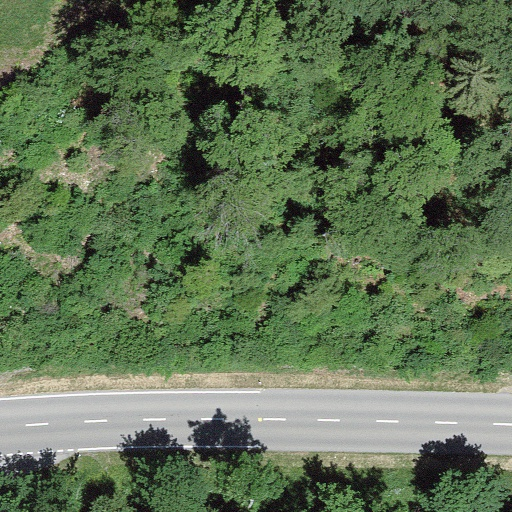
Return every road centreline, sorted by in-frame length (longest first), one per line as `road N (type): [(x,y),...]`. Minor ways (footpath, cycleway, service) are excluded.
road 1 (secondary): [(511,425),(161,419),(0,428)]
road 2 (track): [(511,15),(359,0)]
